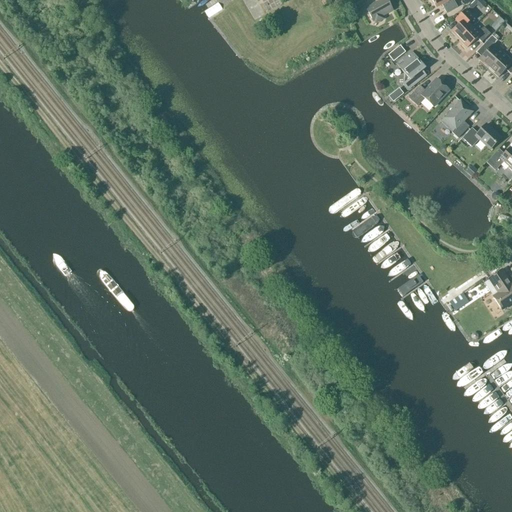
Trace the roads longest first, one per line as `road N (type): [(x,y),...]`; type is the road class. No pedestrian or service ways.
road 1 (track): [(362,511),(0,65)]
road 2 (residential): [(511,115),(427,33),(408,0)]
